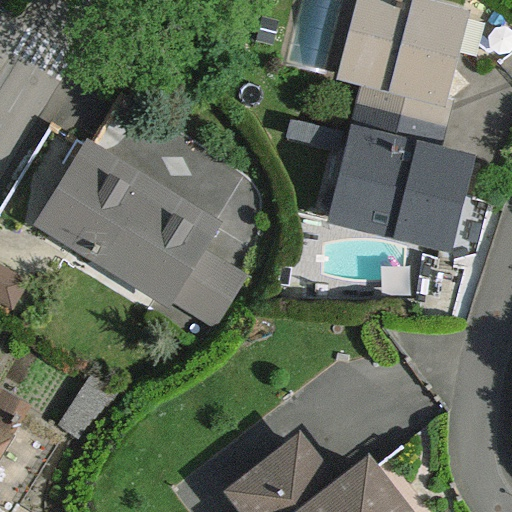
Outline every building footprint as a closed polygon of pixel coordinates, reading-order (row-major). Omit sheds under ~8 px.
[(446,248),(455,211),(446,208),(449,194),(459,197),(468,161),(437,152),(451,97),(443,95),(452,65),(441,61),(445,46),(456,49),(462,18),(397,0),(367,0),(355,46),(369,50),(362,78),(367,80),(352,134),(360,136),(347,190),(370,197),(363,224),(446,248)] [(369,50),(355,46),(348,74),(362,78),(369,50)] [(452,65),(456,49),(445,46),(441,61),(452,65)] [(141,254),(126,277),(173,306),(219,229),(92,151),(70,187),(46,227),(102,263),(117,238),(141,254)] [(370,197),(347,190),(339,217),(363,224),(370,197)] [(446,208),(455,211),(459,197),(449,194),(446,208)] [(117,238),(102,263),(126,277),(141,254),(117,238)] [(34,511),(21,503),(64,437),(0,398),(0,511),(34,511)] [(400,511),(367,469),(334,494),(297,446),(234,493),(248,511),(400,511)]
